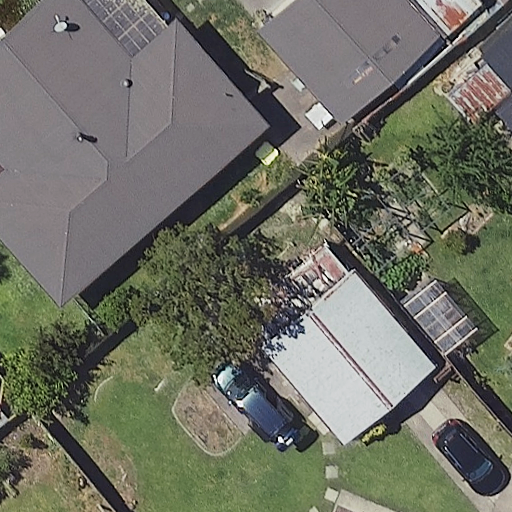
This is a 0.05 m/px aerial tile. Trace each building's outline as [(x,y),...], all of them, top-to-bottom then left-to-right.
[(0,234),(49,291),(261,107),(168,1),(122,41),(85,0),(4,0),(0,4),(0,234)] [(436,28),(410,0),(260,0),(249,10),(339,112),(436,28)] [(511,69),(480,97),(511,133),(511,69)] [(427,354),(343,258),(254,336),(338,432),(427,354)] [(385,511),(337,490),(326,511),(385,511)]
